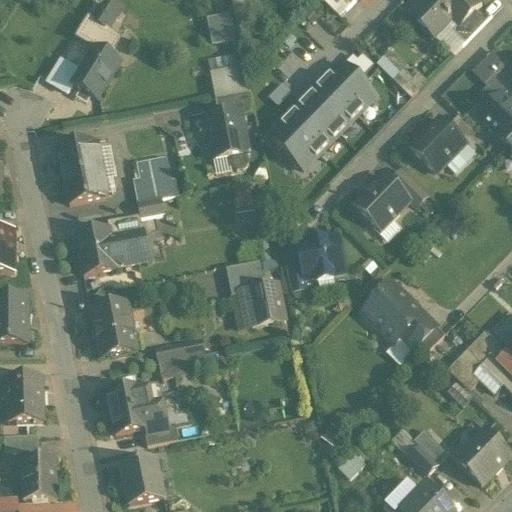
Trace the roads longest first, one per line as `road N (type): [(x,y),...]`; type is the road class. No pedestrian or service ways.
road 1 (residential): [(92,511),(12,105)]
road 2 (residential): [(339,188),(511,12)]
road 3 (residential): [(385,0),(299,88)]
